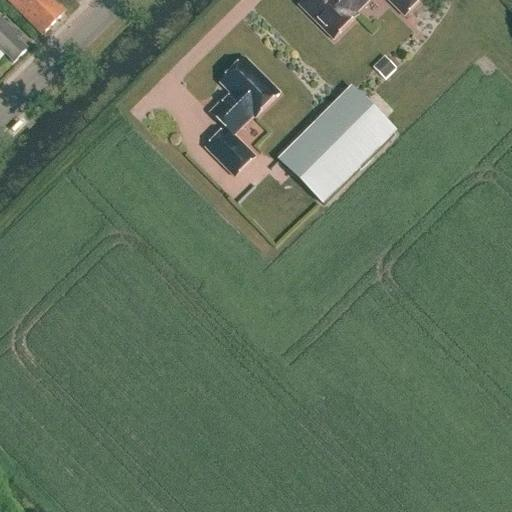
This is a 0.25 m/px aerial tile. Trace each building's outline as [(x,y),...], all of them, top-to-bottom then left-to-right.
[(6,0),(5,2),(41,38),(64,15),(49,0),(6,0)] [(373,0),(308,0),(300,8),(334,43),(359,18),(357,17),(373,0)] [(385,0),(405,19),(424,0),(385,0)] [(11,34),(0,22),(0,53),(12,66),(25,53),(9,37),(11,34)] [(256,121),(280,97),(246,62),(221,87),(232,98),(226,104),(225,102),(211,116),(226,132),(206,151),(235,180),(255,160),(234,139),(254,119),(256,121)] [(386,83),(397,72),(393,68),(382,78),(386,83)] [(352,91),(280,164),(324,208),(397,135),(352,91)]
